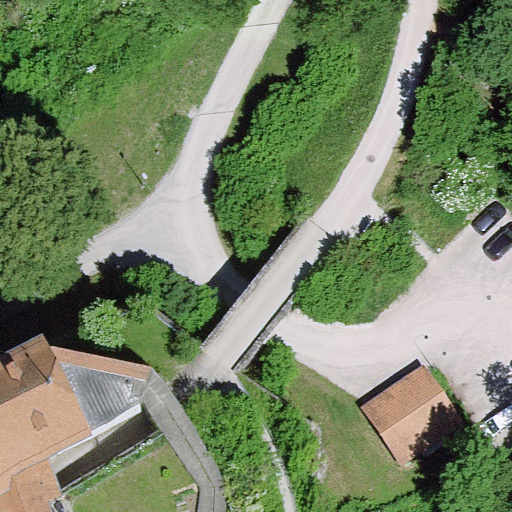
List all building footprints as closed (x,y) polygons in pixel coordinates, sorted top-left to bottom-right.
[(116,309),(97,266),(59,282),(78,326),(116,309)] [(44,370),(41,363),(0,383),(0,511),(46,511),(54,508),(51,499),(46,486),(40,467),(82,443),(44,370)] [(44,370),(82,443),(140,412),(165,395),(154,381),(49,367),(44,370)] [(423,374),(366,413),(400,463),(457,424),(423,374)] [(225,511),(226,492),(212,463),(170,401),(165,395),(140,412),(145,419),(157,435),(163,443),(200,493),(197,511),(225,511)]
